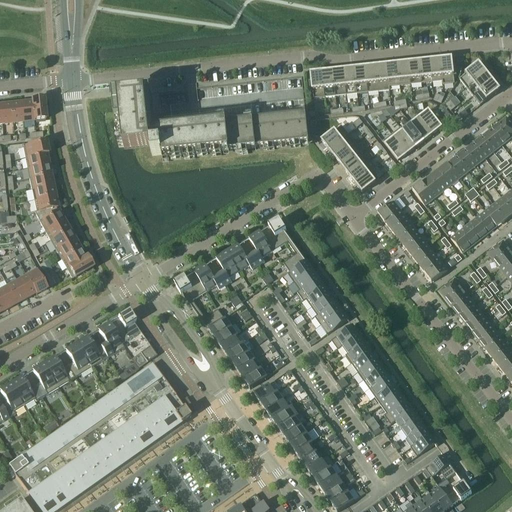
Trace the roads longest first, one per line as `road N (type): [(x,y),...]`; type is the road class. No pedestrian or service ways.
road 1 (residential): [(71,81),(511,43)]
road 2 (residential): [(352,218),(316,174),(140,281)]
road 3 (residential): [(352,218),(511,421)]
road 4 (tertiary): [(140,281),(91,181),(71,81)]
road 5 (residential): [(505,98),(352,218)]
road 6 (residential): [(0,367),(140,281)]
road 7 (tertiary): [(305,511),(218,392)]
